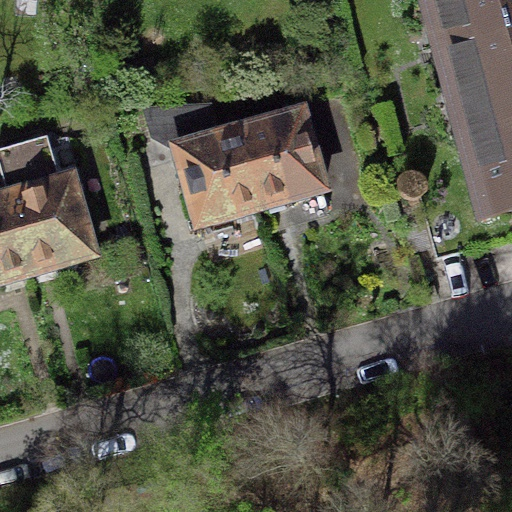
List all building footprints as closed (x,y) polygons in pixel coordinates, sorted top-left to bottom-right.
[(436,48),(511,28),(511,0),(423,0),(425,5),(438,2),(449,43),(436,47),(436,48)] [(511,28),(436,48),(447,90),(460,87),(471,127),(458,130),(470,174),(392,194),(412,251),(511,224),(511,28)] [(144,112),(151,138),(178,154),(198,226),(245,213),(261,209),(239,134),(220,140),(211,108),(144,112)] [(301,116),(239,134),(261,209),(277,204),(323,191),(301,116)] [(47,140),(0,153),(0,170),(8,200),(30,275),(46,270),(92,257),(100,285),(138,274),(129,245),(92,256),(72,185),(81,183),(68,139),(49,144),(47,140)] [(8,200),(0,202),(0,283),(14,279),(30,275),(8,200)]
